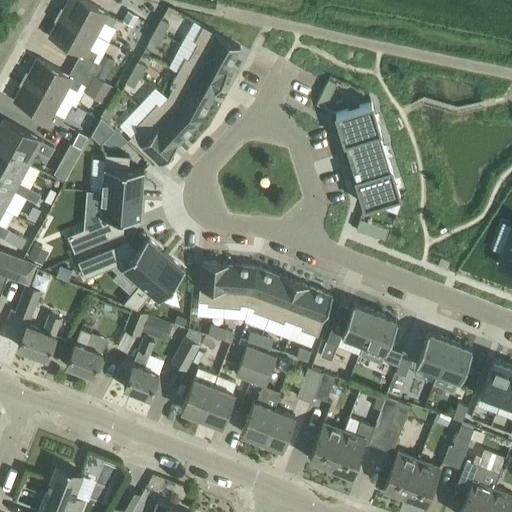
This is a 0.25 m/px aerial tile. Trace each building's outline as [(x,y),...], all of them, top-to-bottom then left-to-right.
[(87,0),(67,0),(60,13),(69,18),(96,33),(96,32),(103,20),(112,25),(116,17),(107,12),(108,11),(87,0)] [(179,19),(183,12),(169,4),(165,11),(179,19)] [(138,15),(127,9),(122,18),(133,25),(138,15)] [(96,33),(69,18),(60,13),(48,35),(84,54),(85,54),(93,58),(98,51),(89,46),(96,33)] [(160,17),(155,28),(164,32),(169,22),(160,17)] [(240,45),(203,24),(195,39),(198,41),(194,49),(228,68),(228,67),(240,45)] [(158,43),(164,32),(155,28),(149,38),(158,43)] [(216,91),(228,68),(194,49),(189,58),(185,56),(178,70),(216,91)] [(94,71),(105,77),(115,60),(103,53),(99,61),(94,71)] [(25,77),(61,97),(68,84),(77,89),(81,81),(72,76),(73,75),(37,56),(25,77)] [(131,70),(140,75),(146,64),(137,59),(131,70)] [(134,86),(140,75),(131,70),(125,81),(134,86)] [(215,91),(216,91),(178,70),(170,84),(173,86),(167,95),(200,119),(215,91)] [(85,87),(85,88),(103,98),(112,83),(93,72),(92,74),(90,73),(85,83),(84,86),(85,87)] [(13,99),(49,118),(50,118),(58,122),(63,115),(54,110),(61,97),(25,77),(13,99)] [(328,77),(323,90),(331,94),(337,81),(328,77)] [(317,102),(325,106),(331,94),(323,90),(317,102)] [(178,142),(200,119),(167,95),(160,103),(157,101),(146,113),(178,143),(178,142)] [(384,127),(376,100),(341,111),(349,138),(349,137),(361,175),(360,175),(369,202),(404,191),(396,164),(395,164),(384,127)] [(115,108),(106,103),(100,113),(109,118),(115,108)] [(178,143),(146,113),(135,125),(138,127),(131,134),(160,161),(178,143)] [(4,117),(0,123),(0,145),(29,161),(36,148),(49,155),(54,145),(42,139),(42,138),(4,117)] [(105,118),(91,133),(101,142),(115,128),(105,118)] [(81,146),(87,135),(78,130),(72,141),(81,146)] [(81,148),(70,142),(63,155),(73,161),(74,161),(81,148)] [(0,145),(0,175),(39,196),(41,192),(19,179),(29,161),(0,145)] [(105,152),(102,190),(142,193),(144,168),(128,167),(129,154),(105,152)] [(39,196),(0,175),(0,204),(4,207),(14,189),(36,201),(39,196)] [(68,233),(75,250),(123,230),(124,216),(140,217),(142,193),(102,190),(100,220),(68,233)] [(0,234),(4,237),(9,227),(7,226),(14,212),(4,207),(0,204),(0,234)] [(35,220),(41,208),(33,204),(27,215),(35,220)] [(356,228),(366,231),(369,220),(360,217),(356,228)] [(379,223),(369,220),(366,231),(376,234),(379,223)] [(389,226),(379,223),(376,234),(385,237),(389,226)] [(511,228),(499,263),(511,268),(511,228)] [(16,231),(11,241),(21,246),(27,237),(16,231)] [(126,239),(78,259),(85,276),(117,262),(140,282),(123,301),(124,301),(166,252),(147,236),(137,248),(126,239)] [(47,251),(34,244),(28,253),(41,261),(47,251)] [(3,285),(8,272),(28,280),(35,261),(0,248),(0,291),(3,284),(3,285)] [(185,268),(166,252),(124,301),(133,305),(137,306),(151,291),(159,298),(185,268)] [(228,262),(202,260),(198,299),(208,300),(208,303),(224,305),(228,262)] [(228,262),(224,305),(240,307),(240,303),(248,303),(257,265),(228,263),(228,262)] [(74,270),(62,265),(58,275),(70,279),(74,270)] [(284,275),(257,265),(248,303),(255,305),(254,309),(269,315),(284,275)] [(308,284),(284,275),(269,315),(284,320),(285,317),(294,320),(308,284)] [(32,315),(41,288),(31,285),(25,283),(16,310),(32,315)] [(333,293),(308,284),(294,320),(303,324),(302,327),(317,333),(333,293)] [(375,310),(353,302),(341,332),(363,341),(375,310)] [(137,306),(133,305),(124,327),(139,333),(141,329),(147,313),(148,311),(137,306)] [(397,319),(375,310),(363,341),(360,350),(381,359),(383,356),(398,362),(402,351),(387,345),(397,319)] [(42,328),(27,322),(18,345),(47,355),(55,333),(54,332),(60,315),(49,311),(42,328)] [(171,323),(147,313),(141,329),(165,338),(171,323)] [(185,325),(188,318),(179,314),(176,321),(185,325)] [(208,331),(219,335),(222,326),(211,323),(208,331)] [(76,340),(75,340),(66,363),(93,373),(107,336),(81,326),(76,340)] [(234,330),(222,326),(219,335),(231,339),(234,330)] [(187,334),(186,334),(172,358),(186,366),(200,342),(199,341),(204,334),(192,327),(187,334)] [(247,338),(259,342),(262,333),(250,330),(247,338)] [(438,371),(450,340),(428,331),(416,362),(438,371)] [(218,338),(215,337),(206,332),(201,341),(213,347),(218,338)] [(262,333),(259,342),(271,346),(274,337),(262,333)] [(155,338),(144,334),(124,385),(149,395),(159,370),(144,365),(155,338)] [(320,354),(332,358),(337,343),(326,339),(320,354)] [(460,379),(462,375),(472,348),(450,340),(438,371),(460,379)] [(261,350),(247,344),(236,373),(250,378),(261,350)] [(296,354),(308,358),(311,350),(299,346),(296,354)] [(250,378),(265,384),(276,356),(261,350),(250,378)] [(405,374),(411,359),(402,355),(396,370),(405,374)] [(511,363),(493,356),(480,392),(500,400),(511,368),(511,363)] [(323,370),(308,364),(296,394),(311,400),(314,394),(323,370)] [(202,415),(205,406),(214,382),(217,373),(198,366),(195,375),(194,374),(181,407),(202,415)] [(511,368),(500,400),(511,404),(511,368)] [(326,398),(335,374),(323,369),(323,370),(314,394),(326,398)] [(214,382),(205,406),(202,415),(222,423),(235,390),(233,390),(236,381),(219,374),(216,383),(214,382)] [(385,395),(380,408),(377,418),(389,422),(398,398),(386,394),(385,395)] [(274,405),(254,397),(241,430),(262,438),(274,405)] [(398,398),(389,422),(401,427),(410,403),(398,398)] [(459,400),(453,416),(462,419),(468,403),(459,400)] [(274,405),(262,438),(283,446),(295,413),(274,405)] [(437,420),(446,423),(449,415),(440,412),(437,420)] [(344,427),(324,419),(310,456),(330,464),(344,427)] [(345,426),(344,427),(330,464),(351,472),(364,440),(368,441),(374,424),(360,419),(356,430),(345,426)] [(453,443),(449,442),(442,459),(458,465),(470,436),(473,427),(463,423),(461,423),(453,443)] [(485,432),(473,427),(470,436),(482,441),(485,432)] [(405,493),(408,484),(419,456),(398,448),(384,485),(405,493)] [(419,456),(408,484),(405,493),(426,501),(440,464),(419,456)] [(500,470),(467,458),(457,482),(469,487),(459,511),(483,511),(494,485),(500,470)] [(36,511),(78,511),(85,497),(74,493),(82,471),(57,461),(36,511)] [(511,491),(494,485),(483,511),(507,511),(511,499),(511,491)] [(126,511),(133,511),(141,494),(124,487),(116,508),(126,511)] [(188,511),(169,504),(169,505),(157,500),(153,509),(160,511),(188,511)]
